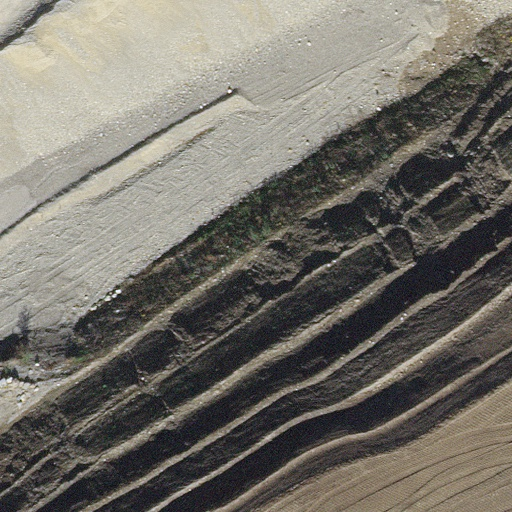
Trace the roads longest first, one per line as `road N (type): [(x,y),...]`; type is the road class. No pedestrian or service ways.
road 1 (track): [(0,265),(155,120),(364,8),(466,12),(511,50)]
road 2 (track): [(511,385),(492,391),(315,311),(211,321),(34,434),(0,447)]
